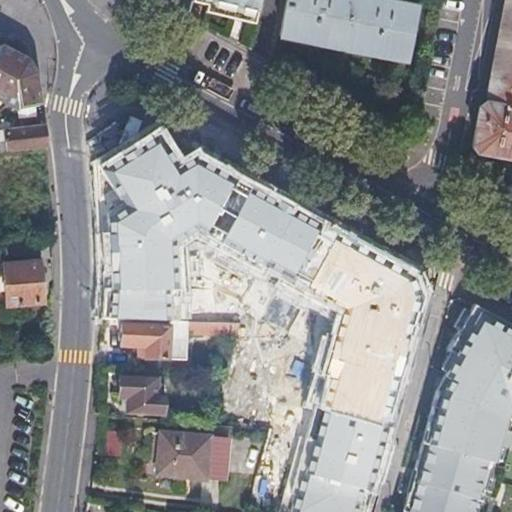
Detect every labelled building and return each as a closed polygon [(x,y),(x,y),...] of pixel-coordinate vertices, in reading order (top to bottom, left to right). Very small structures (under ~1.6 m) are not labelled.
[(157,0),(187,16),(191,0),(157,0)] [(234,11),(232,19),(255,24),(260,0),(201,0),(206,1),(206,5),(234,11)] [(372,0),(287,0),(281,37),(407,60),(417,8),(372,0)] [(511,0),(506,0),(486,105),(483,106),(480,107),(473,146),(473,149),(477,153),(511,159),(511,0)] [(204,12),(232,19),(234,11),(206,5),(204,12)] [(29,60),(0,44),(0,98),(18,109),(40,105),(35,71),(29,60)] [(17,129),(0,131),(0,152),(46,146),(43,126),(17,129)] [(437,277),(159,131),(94,159),(94,316),(239,324),(217,418),(271,432),(248,511),(253,511),(372,511),(398,417),(437,277)] [(25,174),(0,177),(0,216),(30,212),(25,174)] [(38,263),(2,265),(6,305),(41,303),(38,263)] [(511,326),(475,306),(446,372),(406,511),(409,511),(479,511),(507,433),(511,434),(511,326)] [(184,335),(184,322),(166,321),(166,324),(120,323),(120,345),(143,345),(143,357),(166,358),(166,344),(184,344),(184,335)] [(184,335),(230,335),(230,324),(212,323),(186,322),(184,322),(184,335)] [(239,324),(230,324),(230,335),(236,335),(239,324)] [(166,344),(166,358),(184,358),(184,344),(166,344)] [(155,379),(118,377),(118,399),(127,399),(127,412),(162,413),(162,397),(155,397),(155,379)] [(208,436),(161,433),(157,474),(205,478),(208,436)]
